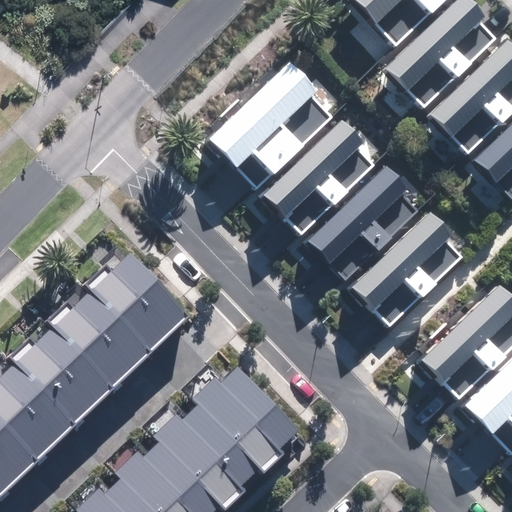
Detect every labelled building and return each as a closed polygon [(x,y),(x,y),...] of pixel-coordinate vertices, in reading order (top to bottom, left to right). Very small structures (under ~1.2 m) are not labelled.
[(442,0),(343,0),(341,2),(362,24),(350,35),(377,63),(442,0)] [(496,46),(459,1),(379,74),(393,90),(381,100),(399,121),(413,109),(419,115),(496,46)] [(511,54),(503,45),(423,122),(458,159),(511,107),(511,54)] [(325,119),(323,117),(308,101),(311,98),(302,88),(284,69),(207,143),(252,190),(325,119)] [(511,199),(511,121),(465,164),(479,180),(468,190),(492,217),(511,199)] [(361,149),(339,125),(260,200),(297,240),(371,170),(355,154),(361,149)] [(342,285),(414,219),(399,203),(407,196),(384,171),(304,244),(342,285)] [(387,330),(460,263),(443,245),(448,241),(426,218),(349,290),(387,330)] [(0,469),(170,313),(100,238),(0,330),(0,469)] [(511,349),(511,315),(511,309),(507,305),(491,289),(414,364),(454,405),(511,349)] [(510,461),(511,459),(511,357),(459,408),(510,461)] [(214,511),(222,505),(227,511),(246,492),(243,488),(261,470),(264,473),(284,454),(279,450),(300,429),(238,366),(221,383),(215,376),(192,399),(197,404),(182,420),(177,414),(154,436),(159,441),(144,456),(138,450),(114,473),(120,479),(105,493),(100,488),(77,510),(78,511),(214,511)]
